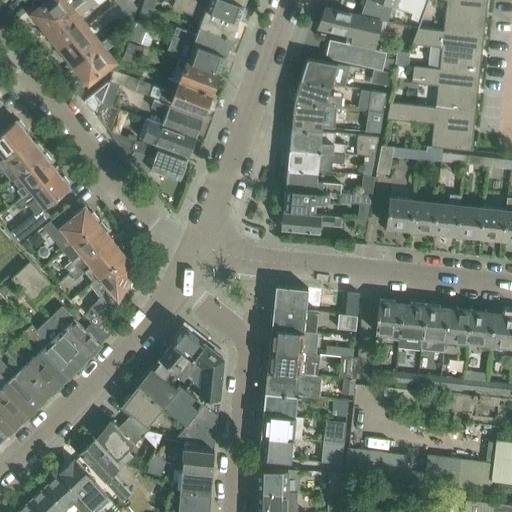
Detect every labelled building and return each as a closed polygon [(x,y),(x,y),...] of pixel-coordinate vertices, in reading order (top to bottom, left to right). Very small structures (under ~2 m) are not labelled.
[(40,0),(44,4),(33,12),(34,13),(34,17),(38,22),(41,22),(42,24),(43,23),(48,29),(84,0),(69,0),(67,2),(65,0),(40,0)] [(97,1),(96,0),(84,0),(48,29),(53,35),(52,36),(54,39),(53,40),(59,48),(87,26),(79,16),(97,1)] [(137,6),(131,0),(119,0),(117,2),(132,19),(137,6)] [(234,29),(237,20),(183,0),(175,0),(173,6),(203,16),(199,26),(231,37),(232,34),(234,35),(236,30),(234,29)] [(242,8),(243,3),(234,0),(183,0),(237,20),(240,13),(242,14),(244,8),(242,8)] [(365,0),(360,14),(380,19),(387,20),(393,5),(393,4),(413,12),(411,18),(420,21),(427,0),(365,0)] [(486,11),(486,0),(442,0),(446,1),(443,30),(479,33),(482,11),(486,11)] [(325,7),(318,27),(318,28),(352,35),(351,43),(374,48),(374,47),(380,19),(360,14),(325,7)] [(140,12),(137,21),(147,25),(150,16),(140,12)] [(135,24),(129,40),(141,44),(147,28),(135,24)] [(101,43),(100,42),(87,26),(59,48),(66,57),(67,55),(70,58),(70,57),(75,63),(101,43)] [(230,40),(231,37),(199,26),(197,33),(176,26),(173,36),(225,55),(227,48),(229,48),(232,41),(230,40)] [(475,71),(477,49),(482,50),(483,34),(479,33),(443,30),(418,28),(411,43),(441,46),(439,68),(475,71)] [(114,43),(109,36),(100,42),(101,43),(75,63),(79,69),(80,72),(80,75),(83,79),(86,79),(88,81),(115,60),(106,49),(114,43)] [(173,36),(167,52),(178,56),(179,57),(219,71),(219,69),(221,70),(224,62),(222,62),(225,55),(173,36)] [(137,66),(143,48),(128,42),(122,59),(137,66)] [(349,44),(345,61),(381,69),(385,52),(349,44)] [(397,51),(396,62),(407,64),(409,53),(397,51)] [(219,71),(179,57),(173,77),(173,78),(211,92),(219,71)] [(332,84),(337,63),(307,58),(301,79),(331,84),(332,84)] [(413,65),(412,83),(438,85),(436,107),(471,110),(473,88),(478,88),(479,72),(475,71),(439,68),(413,65)] [(203,114),(211,92),(173,78),(173,77),(168,76),(164,89),(153,85),(153,83),(114,69),(110,79),(120,83),(119,84),(203,114)] [(383,72),(381,84),(390,85),(392,73),(383,72)] [(111,107),(112,105),(119,84),(120,83),(110,79),(101,103),(111,107)] [(328,94),(331,84),(301,79),(294,101),(337,107),(337,105),(340,105),(341,96),(328,94)] [(383,113),(387,91),(371,89),(368,108),(367,111),(383,113)] [(194,137),(201,118),(153,100),(151,106),(166,112),(163,123),(162,125),(194,137)] [(335,127),(337,107),(294,101),(291,129),(322,132),(322,130),(323,126),(335,127)] [(473,127),(475,110),(471,110),(436,107),(388,102),(386,118),(433,123),(431,145),(431,146),(442,147),(471,150),(471,148),(467,148),(469,126),(473,127)] [(118,136),(119,135),(127,112),(128,110),(112,105),(111,107),(101,103),(96,116),(110,134),(118,136)] [(188,156),(194,137),(162,125),(163,123),(147,118),(139,138),(188,156)] [(0,159),(29,137),(15,120),(7,126),(0,131),(0,159)] [(366,122),(365,129),(379,131),(380,124),(366,122)] [(333,141),(334,133),(334,131),(322,130),(322,132),(291,129),(289,148),(344,153),(345,142),(333,141)] [(358,133),(357,153),(365,154),(365,155),(375,156),(379,135),(358,133)] [(179,178),(186,159),(119,135),(118,136),(110,134),(130,158),(136,150),(154,156),(150,168),(179,178)] [(12,177),(42,153),(41,152),(43,150),(37,143),(35,145),(29,137),(0,159),(0,170),(2,169),(10,178),(12,177)] [(419,149),(418,158),(441,160),(442,151),(442,147),(431,146),(431,145),(426,144),(426,149),(419,149)] [(381,145),(376,170),(377,170),(389,172),(392,155),(394,146),(381,145)] [(407,147),(406,156),(418,158),(419,150),(419,149),(407,147)] [(343,161),(344,153),(289,148),(288,168),(318,171),(319,159),(343,161)] [(453,152),(452,161),(464,163),(465,154),(453,152)] [(15,202),(55,170),(49,162),(51,161),(45,154),(44,155),(42,153),(12,177),(20,187),(10,196),(15,202)] [(465,154),(464,163),(476,164),(477,155),(465,154)] [(500,157),(499,166),(511,167),(511,158),(500,157)] [(364,159),(363,175),(371,176),(371,175),(374,160),(364,159)] [(317,180),(318,171),(288,168),(286,188),(340,193),(340,191),(341,182),(317,180)] [(62,178),(55,170),(15,202),(20,209),(27,203),(34,212),(32,214),(40,222),(50,215),(44,206),(69,187),(67,185),(69,183),(64,176),(62,178)] [(361,195),(372,196),(376,175),(371,175),(371,176),(363,175),(361,193),(361,195)] [(315,198),(370,203),(372,196),(361,195),(361,193),(340,191),(340,193),(286,188),(284,206),(314,209),(315,198)] [(460,203),(461,194),(450,193),(449,202),(437,201),(434,231),(457,234),(460,203)] [(411,229),(414,198),(390,196),(387,227),(411,229)] [(434,231),(437,201),(414,198),(411,229),(434,231)] [(480,236),(483,206),(460,203),(457,234),(480,236)] [(73,242),(98,222),(97,221),(98,219),(92,212),(90,213),(84,205),(75,213),(70,217),(64,209),(44,225),(63,249),(62,250),(63,251),(73,242)] [(483,206),(480,236),(503,239),(506,208),(483,206)] [(511,208),(506,208),(503,239),(511,239),(511,208)] [(338,225),(339,215),(284,210),(282,229),(320,233),(321,224),(338,225)] [(70,272),(111,238),(105,231),(106,229),(101,222),(99,223),(98,222),(73,242),(81,252),(65,265),(70,272)] [(18,225),(10,231),(19,240),(27,234),(18,225)] [(111,238),(70,272),(75,278),(85,270),(91,265),(99,275),(124,255),(123,254),(125,252),(119,245),(117,246),(111,238)] [(91,306),(84,314),(92,323),(98,328),(106,337),(114,327),(113,322),(106,317),(116,302),(133,271),(133,265),(124,255),(99,275),(93,280),(90,283),(100,295),(91,306)] [(54,284),(30,259),(11,277),(12,277),(11,278),(20,287),(21,286),(36,303),(54,284)] [(7,299),(20,287),(11,278),(0,288),(0,291),(8,300),(7,299)] [(306,300),(307,288),(275,284),(273,306),(305,310),(318,311),(318,310),(334,311),(335,302),(317,300),(316,301),(306,300)] [(343,295),(342,307),(359,308),(360,296),(343,295)] [(398,338),(402,304),(393,303),(393,301),(378,300),(374,332),(388,333),(388,337),(398,338)] [(398,338),(397,346),(420,349),(421,337),(425,304),(410,303),(410,305),(402,304),(398,338)] [(421,337),(420,349),(443,351),(444,343),(447,309),(439,308),(439,306),(425,304),(421,337)] [(61,329),(60,329),(87,358),(100,345),(61,305),(49,317),(61,329)] [(316,331),(318,311),(305,310),(273,306),(271,328),(303,331),(314,332),(314,331),(316,331)] [(467,341),(470,310),(456,308),(455,310),(447,309),(444,343),(456,344),(456,340),(467,341)] [(489,347),(493,314),(485,313),(485,311),(470,310),(467,341),(480,343),(479,346),(489,347)] [(356,329),(357,314),(339,312),(338,327),(356,329)] [(511,346),(511,314),(501,313),(501,315),(493,314),(489,347),(501,349),(502,345),(511,346)] [(87,358),(60,329),(55,335),(38,317),(31,324),(75,370),(87,358)] [(75,370),(31,324),(25,330),(42,347),(34,355),(61,383),(75,370)] [(192,357),(204,342),(197,337),(198,336),(184,325),(172,340),(173,341),(152,368),(150,366),(149,367),(175,387),(176,389),(179,385),(178,384),(196,361),(192,357)] [(311,353),(314,332),(303,331),(271,328),(268,349),(301,352),(311,353)] [(223,357),(221,356),(222,355),(210,345),(209,347),(204,342),(192,357),(196,361),(178,384),(179,385),(217,413),(223,357)] [(354,348),(326,345),(325,355),(340,357),(353,358),(354,348)] [(61,383),(34,355),(27,362),(10,346),(5,352),(13,361),(47,397),(61,383)] [(316,375),(319,354),(301,352),(268,349),(266,370),(299,373),(316,375)] [(423,371),(425,357),(394,353),(392,367),(423,371)] [(47,397),(13,361),(8,366),(0,357),(0,373),(34,409),(47,397)] [(340,357),(338,378),(343,378),(355,379),(357,359),(353,358),(340,357)] [(428,371),(459,374),(460,363),(429,359),(428,371)] [(176,389),(175,387),(149,367),(139,380),(140,381),(137,386),(162,406),(176,389)] [(393,381),(395,370),(372,367),(371,378),(393,381)] [(321,376),(316,375),(299,373),(266,370),(264,391),(298,395),(298,394),(319,396),(321,376)] [(395,370),(393,381),(406,382),(407,371),(395,370)] [(439,385),(440,375),(418,372),(416,383),(439,385)] [(34,409),(0,373),(0,404),(18,424),(34,409)] [(462,388),(463,377),(440,375),(439,385),(462,388)] [(485,390),(486,380),(463,377),(462,388),(485,390)] [(354,393),(355,379),(343,378),(342,392),(354,393)] [(508,393),(509,382),(486,380),(485,390),(508,393)] [(179,385),(176,389),(162,406),(187,426),(179,437),(214,446),(217,413),(179,385)] [(123,403),(122,405),(131,413),(125,421),(133,428),(141,436),(148,429),(145,428),(147,425),(162,407),(137,386),(130,394),(127,395),(124,399),(123,403)] [(295,416),(298,395),(264,391),(262,413),(295,416)] [(347,415),(349,399),(334,397),(332,413),(347,415)] [(0,404),(0,429),(6,435),(18,424),(0,404)] [(302,417),(295,416),(262,413),(260,434),(293,437),(300,438),(302,417)] [(134,456),(127,449),(140,436),(133,428),(125,421),(117,428),(111,421),(110,420),(104,428),(101,428),(97,433),(97,436),(96,437),(109,452),(114,457),(127,462),(134,456)] [(333,420),(331,440),(343,441),(345,421),(333,420)] [(291,459),(293,437),(260,434),(258,456),(291,459)] [(212,472),(214,450),(184,448),(185,442),(164,436),(162,443),(184,450),(182,469),(212,472)] [(428,453),(424,480),(490,489),(491,478),(511,480),(511,440),(496,438),(496,440),(489,439),(486,460),(428,453)] [(344,441),(343,441),(331,440),(323,439),(321,460),(342,462),(344,441)] [(107,454),(93,440),(79,454),(92,468),(122,500),(131,492),(113,472),(119,467),(107,454)] [(408,453),(349,446),(348,446),(346,469),(354,473),(406,478),(408,453)] [(164,456),(158,454),(154,452),(147,471),(157,476),(164,456)] [(73,459),(58,473),(93,511),(95,511),(110,499),(103,491),(73,459)] [(210,493),(212,472),(182,469),(181,481),(172,480),(171,489),(180,489),(180,490),(210,493)] [(297,491),(299,491),(300,469),(257,469),(256,490),(297,491)] [(345,472),(329,471),(328,492),(349,493),(349,474),(345,472)] [(93,511),(58,473),(43,486),(64,510),(73,502),(82,511),(93,511)] [(61,511),(64,510),(43,486),(28,499),(39,511),(61,511)] [(208,511),(210,493),(180,490),(178,511),(208,511)] [(256,490),(255,511),(296,511),(297,491),(256,490)] [(340,494),(340,511),(339,511),(352,511),(353,494),(340,494)] [(511,511),(511,503),(465,498),(464,500),(466,500),(464,511),(511,511)] [(39,511),(28,499),(14,511),(39,511)]
